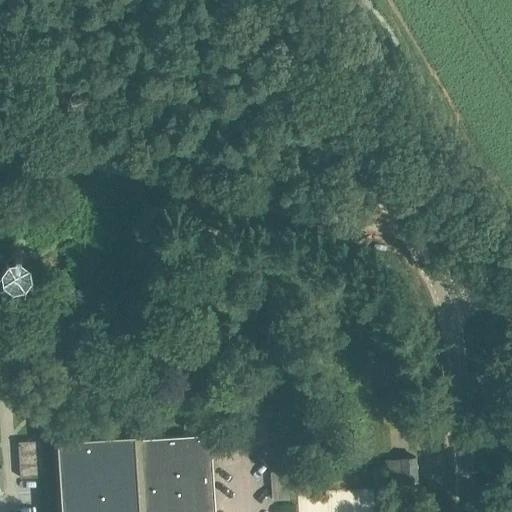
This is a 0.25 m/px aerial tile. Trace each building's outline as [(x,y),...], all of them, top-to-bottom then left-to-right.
[(0,283),(1,285),(14,277),(0,253),(0,283)] [(75,277),(69,268),(62,273),(65,277),(56,283),(54,284),(53,286),(53,287),(53,288),(57,294),(52,297),(57,306),(55,307),(69,331),(85,321),(82,316),(100,305),(88,286),(83,289),(82,287),(78,290),(79,292),(65,301),(58,288),(57,287),(58,286),(67,280),(67,282),(75,277)] [(183,418),(184,429),(206,428),(205,416),(183,418)] [(216,511),(211,434),(135,439),(135,434),(60,439),(64,511),(216,511)] [(42,439),(18,441),(21,477),(45,475),(42,439)] [(418,482),(416,458),(403,459),(386,460),(388,484),(404,482),(404,483),(418,482)] [(289,499),(287,471),(271,472),(273,500),(289,499)]
